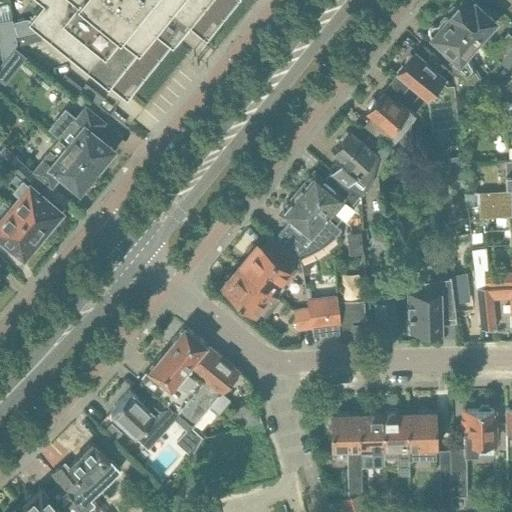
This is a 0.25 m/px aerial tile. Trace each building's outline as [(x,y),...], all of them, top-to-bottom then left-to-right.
[(187,20),(206,35),(234,0),(45,0),(32,17),(127,94),(187,20)] [(447,13),(476,40),(494,20),(472,0),(458,0),(456,2),(452,3),(448,7),(448,11),(447,13)] [(449,70),(452,72),(455,90),(472,87),(478,81),(477,80),(481,75),(466,51),(476,40),(447,13),(437,24),(432,24),(429,28),(429,32),(453,55),(448,60),(453,65),(449,70)] [(17,43),(13,20),(0,22),(0,44),(3,60),(17,43)] [(499,61),(507,51),(511,45),(511,35),(508,32),(490,52),(499,61)] [(454,82),(447,83),(443,80),(446,77),(415,51),(412,55),(409,54),(405,59),(406,62),(397,72),(409,83),(421,93),(427,98),(432,126),(459,122),(455,90),(454,82)] [(507,94),(511,89),(511,56),(507,51),(499,61),(481,79),(494,91),(499,86),(507,94)] [(421,93),(409,83),(396,99),(383,89),(375,99),(373,97),(366,104),(369,106),(366,109),(373,115),(365,125),(390,145),(416,115),(408,109),(421,93)] [(60,138),(99,170),(109,158),(106,155),(112,148),(95,133),(105,121),(86,106),(76,117),(70,112),(63,120),(61,118),(52,129),(50,128),(50,129),(60,137),(60,138)] [(511,120),(495,121),(496,133),(507,133),(507,145),(511,144),(511,120)] [(332,169),(345,180),(361,193),(362,194),(371,182),(370,182),(378,155),(375,152),(376,150),(379,145),(366,134),(362,139),(350,129),(348,131),(346,130),(340,138),(341,139),(333,149),(342,156),(332,169)] [(99,170),(60,138),(33,170),(51,185),(62,173),(79,188),(86,180),(89,183),(99,170)] [(2,142),(0,143),(0,156),(16,171),(18,174),(26,165),(2,142)] [(459,154),(447,156),(450,180),(462,178),(459,154)] [(361,193),(345,180),(332,169),(324,179),(315,172),(313,174),(308,174),(304,178),(305,183),(298,192),(336,223),(337,223),(343,215),(346,218),(355,207),(352,204),(361,193)] [(16,171),(7,182),(14,188),(20,193),(9,205),(45,235),(55,223),(52,220),(61,210),(44,195),(23,177),(18,174),(16,171)] [(479,203),(511,202),(511,190),(479,191),(479,203)] [(283,227),(274,238),(280,242),(299,258),(306,254),(314,251),(321,246),(328,241),(335,236),(337,233),(342,227),(337,223),(336,223),(298,192),(291,200),(286,200),(282,205),(283,209),(281,212),(290,219),(283,227)] [(35,247),(45,235),(9,205),(3,200),(0,204),(0,235),(23,255),(32,244),(35,247)] [(511,215),(511,202),(479,203),(480,216),(511,215)] [(359,229),(346,231),(348,251),(362,249),(359,229)] [(247,254),(239,263),(277,295),(285,285),(280,281),(293,264),(297,267),(300,264),(299,258),(280,242),(274,238),(271,235),(262,245),(257,242),(256,244),(252,244),(247,250),(247,254)] [(511,270),(484,271),(484,270),(475,270),(476,285),(477,285),(511,284),(511,243),(510,244),(510,245),(511,244),(511,270)] [(223,283),(222,285),(263,319),(280,297),(277,295),(239,263),(232,273),(228,273),(223,280),(223,283)] [(454,317),(456,317),(450,273),(449,273),(449,274),(424,277),(424,290),(409,290),(410,313),(409,313),(409,316),(410,316),(410,330),(440,329),(440,317),(454,315),(454,317)] [(511,284),(477,285),(481,328),(495,326),(492,293),(510,292),(511,327),(511,326),(511,284)] [(311,298),(307,299),(308,307),(312,327),(313,336),(341,335),(339,323),(334,294),(311,298)] [(339,323),(341,335),(353,334),(354,336),(361,336),(361,334),(367,333),(364,299),(338,301),(339,323)] [(394,299),(374,301),(377,330),(397,328),(394,299)] [(308,307),(294,309),(298,330),(312,327),(308,307)] [(184,324),(139,380),(153,391),(177,411),(192,422),(194,424),(209,405),(218,412),(230,398),(221,390),(238,369),(216,351),(207,344),(208,343),(184,324)] [(130,389),(110,410),(136,433),(147,444),(172,417),(177,411),(153,391),(143,402),(130,389)] [(259,411),(256,402),(232,409),(235,418),(259,411)] [(464,448),(450,448),(450,449),(451,496),(465,495),(464,453),(494,452),(493,408),(490,408),(488,405),(481,405),(479,409),(466,409),(466,417),(463,418),(464,448)] [(359,412),(360,458),(361,466),(384,466),(383,457),(385,457),(383,411),(381,411),(381,409),(370,409),(370,412),(359,412)] [(399,457),(399,462),(396,462),(397,474),(409,474),(409,459),(408,447),(407,411),(396,411),(396,409),(385,409),(385,411),(383,411),(385,457),(399,457)] [(407,411),(408,447),(409,459),(435,458),(434,446),(436,446),(436,425),(439,425),(439,413),(435,413),(435,410),(407,411)] [(245,425),(261,420),(259,411),(235,418),(236,422),(243,420),(245,425)] [(361,466),(360,458),(359,412),(331,413),(332,449),(348,448),(349,495),(341,498),(344,509),(364,503),(361,492),(361,466)] [(185,429),(196,439),(186,450),(191,455),(194,450),(204,433),(195,425),(194,424),(192,422),(185,429)] [(61,464),(52,471),(65,488),(67,490),(72,495),(79,503),(93,489),(117,465),(93,441),(69,465),(70,466),(65,470),(61,464)] [(440,508),(451,507),(450,449),(439,450),(440,508)] [(169,487),(174,482),(169,477),(164,482),(169,487)] [(31,490),(21,499),(32,511),(76,511),(75,510),(81,505),(79,503),(72,495),(67,490),(55,501),(41,486),(34,493),(31,490)] [(32,511),(21,499),(5,511),(32,511)] [(366,511),(364,503),(344,509),(344,511),(366,511)]
